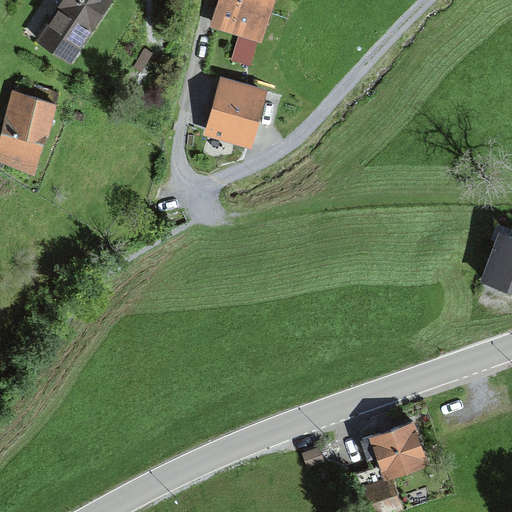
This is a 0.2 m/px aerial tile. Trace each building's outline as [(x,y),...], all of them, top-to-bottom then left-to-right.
[(65,0),(37,43),(73,66),(116,0),(65,0)] [(276,0),(218,0),(210,28),(239,37),(258,43),(262,44),(276,0)] [(258,43),(239,37),(232,61),(251,67),(258,43)] [(145,48),(133,68),(142,73),(153,53),(145,48)] [(269,92),(222,79),(206,135),(253,149),(269,92)] [(58,106),(12,91),(0,139),(0,162),(35,177),(58,106)] [(511,238),(499,234),(481,282),(511,294),(511,238)] [(415,423),(360,440),(367,461),(378,458),(385,481),(429,467),(415,423)] [(320,450),(304,456),(309,470),(324,465),(320,450)] [(394,481),(366,490),(370,504),(398,495),(394,481)]
